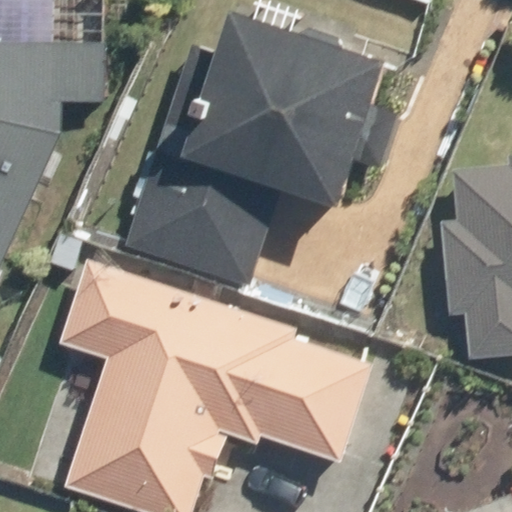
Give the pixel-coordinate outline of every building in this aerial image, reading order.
[(379,65),(226,14),(178,158),(161,152),(130,244),(250,284),(283,186),(333,202),(347,161),(377,171),(396,114),(366,104),(379,65)] [(108,134),(110,41),(0,39),(0,257),(51,133),(108,134)] [(464,318),(464,357),(511,355),(511,171),(462,172),(462,220),(444,221),(445,319),(464,318)] [(106,358),(65,484),(150,511),(197,511),(223,431),(337,468),(374,354),(94,263),(67,346),(106,358)] [(511,511),(511,490),(456,511),(511,511)]
